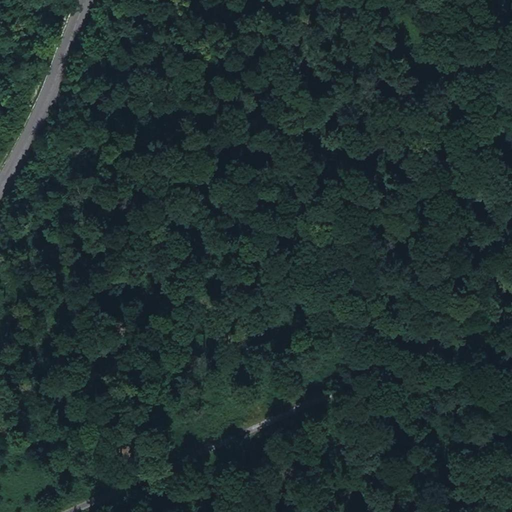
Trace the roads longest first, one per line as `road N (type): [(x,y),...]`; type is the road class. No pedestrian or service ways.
road 1 (track): [(66,511),(511,310)]
road 2 (secondary): [(84,0),(0,185)]
